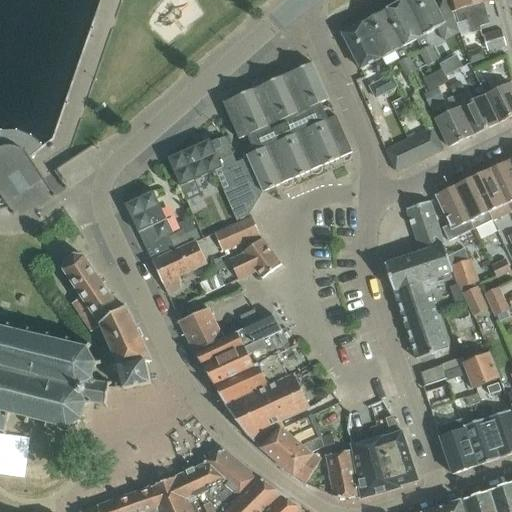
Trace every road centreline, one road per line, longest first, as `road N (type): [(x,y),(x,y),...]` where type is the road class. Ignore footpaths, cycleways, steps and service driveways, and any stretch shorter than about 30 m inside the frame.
road 1 (tertiary): [(206,408),(175,366),(104,219),(102,176),(294,4)]
road 2 (residential): [(438,491),(366,272),(369,196)]
road 3 (residential): [(63,490),(80,470),(86,441),(206,408)]
road 4 (residential): [(369,196),(366,148),(316,32)]
road 5 (tertiary): [(329,511),(243,450),(206,408)]
road 6 (residential): [(369,196),(511,135)]
